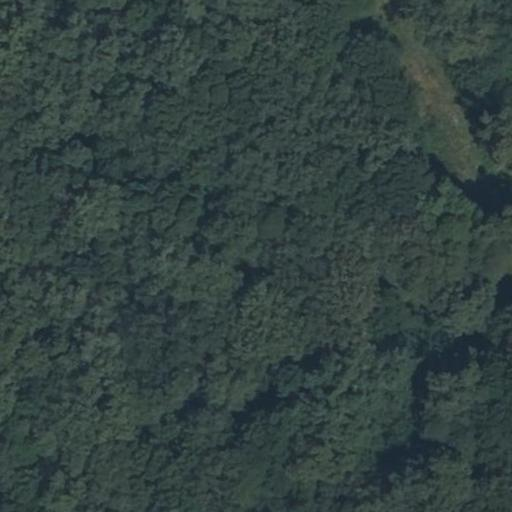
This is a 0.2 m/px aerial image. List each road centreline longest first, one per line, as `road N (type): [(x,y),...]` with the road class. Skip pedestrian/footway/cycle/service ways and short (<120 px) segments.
road 1 (track): [(511,249),(250,0)]
road 2 (track): [(511,322),(284,511)]
